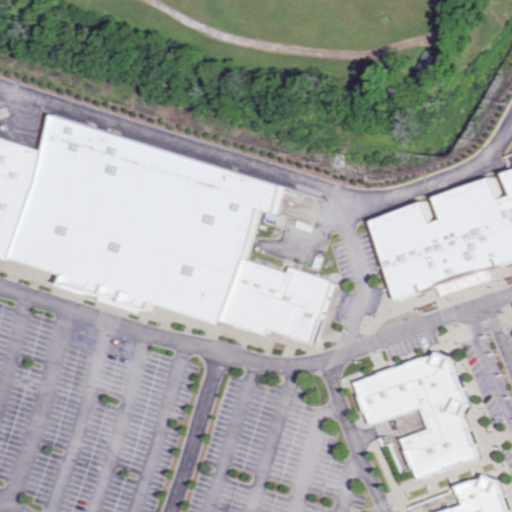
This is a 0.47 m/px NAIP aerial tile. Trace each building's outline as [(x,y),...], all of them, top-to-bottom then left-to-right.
[(250,258),(265,208),(284,214),(293,185),(58,114),(47,150),(15,256),(72,273),(68,287),(95,295),(96,293),(106,296),(104,301),(148,314),(150,310),(157,312),(160,303),(230,324),(231,320),(250,258)] [(15,256),(47,150),(0,136),(0,254),(14,259),(15,256)] [(511,266),(511,191),(507,178),(452,197),(460,219),(448,223),(440,201),(385,221),(414,301),(453,288),(456,296),(503,279),(500,271),(511,266)] [(231,320),(276,333),(278,327),(325,341),(343,281),(297,267),(296,272),(250,258),(231,320)] [(370,382),(385,426),(436,407),(444,430),(417,439),(431,479),(490,458),(476,418),(482,404),(462,349),(370,382)] [(511,511),(511,492),(505,474),(468,487),(474,505),(455,511),(511,511)]
